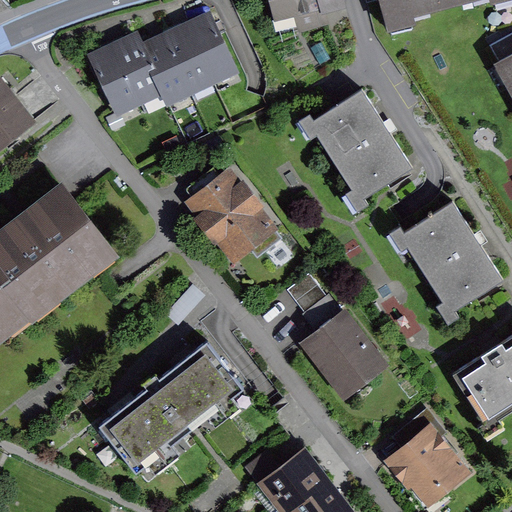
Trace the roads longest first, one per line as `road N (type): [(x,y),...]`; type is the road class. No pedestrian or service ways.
road 1 (residential): [(19,30),(392,511)]
road 2 (residential): [(438,171),(364,60),(355,0)]
